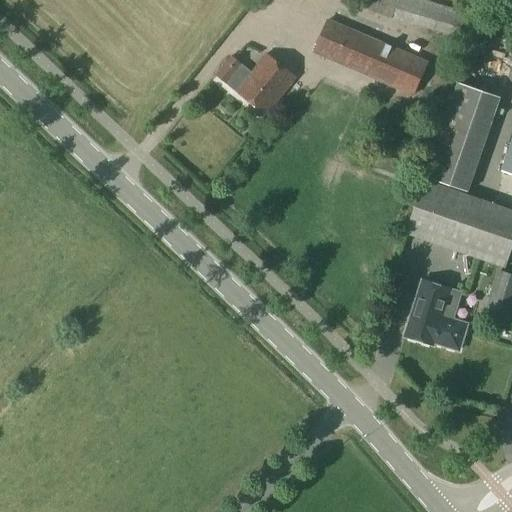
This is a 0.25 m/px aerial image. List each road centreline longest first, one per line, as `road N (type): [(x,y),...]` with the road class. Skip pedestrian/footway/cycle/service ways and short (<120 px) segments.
road 1 (secondary): [(441,511),(307,366),(0,73)]
road 2 (unknown): [(228,511),(335,394)]
